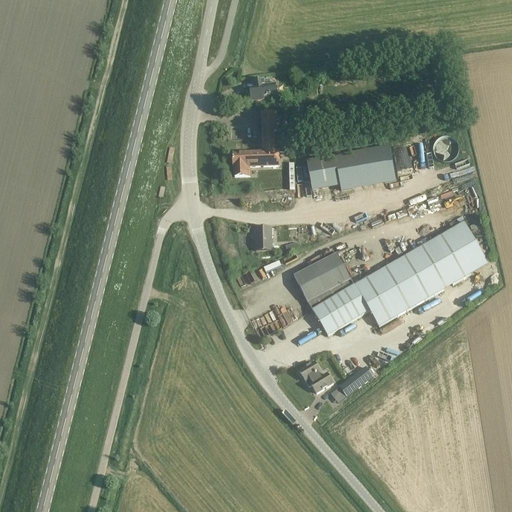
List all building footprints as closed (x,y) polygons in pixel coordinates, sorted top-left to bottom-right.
[(271,87),(270,80),(252,83),(253,89),(250,90),(252,102),(263,101),(263,98),(277,96),(276,86),(271,87)] [(276,132),(276,114),(262,115),(263,153),(233,154),(234,168),(235,178),(249,178),(249,168),(279,167),(279,153),(274,153),(273,132),(276,132)] [(422,142),(415,144),(417,155),(424,154),(422,142)] [(307,163),(308,172),(312,191),(340,186),(341,192),(396,182),(390,148),(307,163)] [(297,173),(297,163),(288,164),(289,191),(302,191),(302,173),(297,173)] [(439,180),(452,174),(448,165),(435,171),(439,180)] [(272,252),(271,229),(255,229),(256,252),(272,252)] [(355,287),(313,312),(328,338),(337,333),(370,313),(379,329),(472,276),(448,234),(355,287)] [(299,251),(297,244),(285,247),(288,255),(299,251)] [(303,273),(294,278),(313,312),(355,287),(351,282),(338,255),(303,273)] [(372,364),(383,373),(388,367),(376,358),(372,364)] [(308,368),(300,373),(305,382),(309,388),(312,387),(317,395),(325,390),(333,385),(327,375),(323,377),(315,364),(308,368)] [(347,399),(373,379),(366,369),(340,389),(347,399)]
